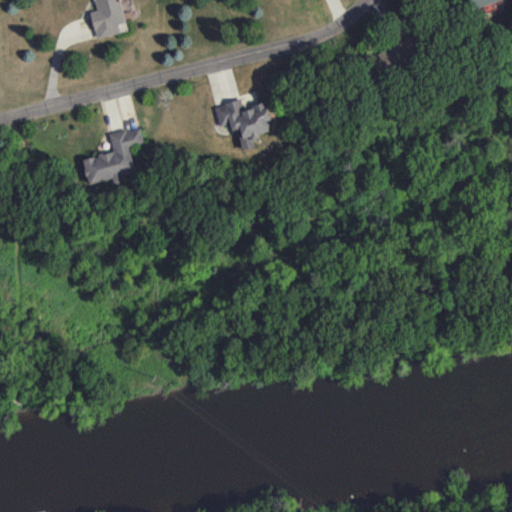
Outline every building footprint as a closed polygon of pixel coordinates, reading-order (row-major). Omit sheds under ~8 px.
[(90,11),(97,38),(128,30),(120,0),(93,0),(96,10),(90,11)] [(468,0),(472,10),(499,0),(468,0)] [(387,69),(423,53),(411,27),(384,40),(388,47),(379,51),(387,69)] [(215,106),(220,126),(230,123),(232,130),(238,129),(244,149),(255,146),(253,137),(271,132),(268,120),(271,119),(266,102),(243,108),(240,99),(215,106)] [(88,184),(113,178),(114,184),(123,182),(121,174),(135,171),(130,148),(144,145),(140,126),(109,134),(113,152),(83,159),(88,184)]
